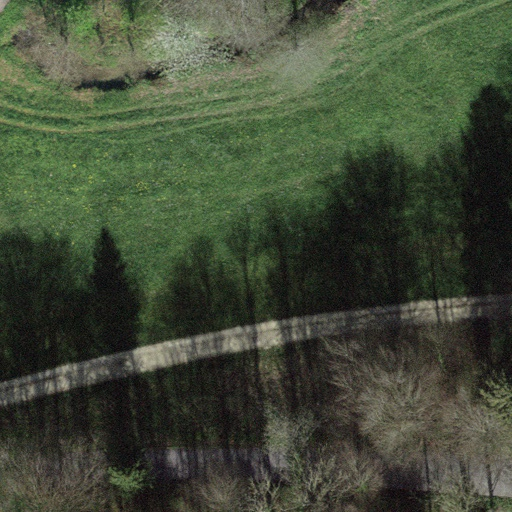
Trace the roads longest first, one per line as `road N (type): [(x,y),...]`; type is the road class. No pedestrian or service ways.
road 1 (track): [(511,303),(193,347),(0,395)]
road 2 (unclassified): [(511,476),(279,463),(125,464),(0,478)]
